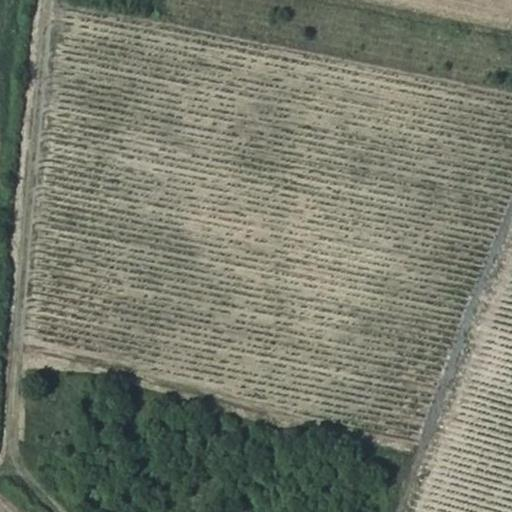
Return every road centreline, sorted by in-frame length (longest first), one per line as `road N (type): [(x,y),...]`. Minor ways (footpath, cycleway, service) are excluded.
road 1 (track): [(48,0),(10,456),(54,511)]
road 2 (track): [(511,206),(401,511)]
